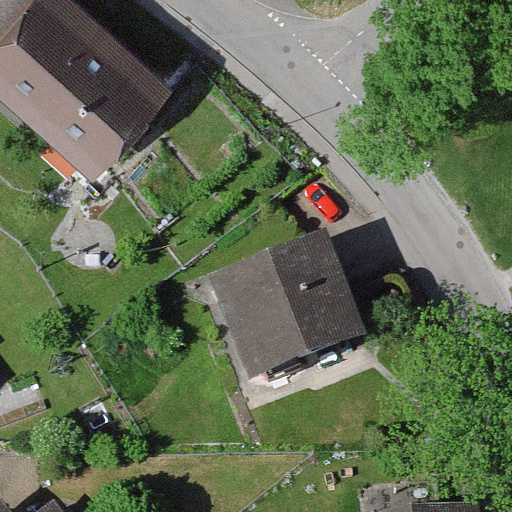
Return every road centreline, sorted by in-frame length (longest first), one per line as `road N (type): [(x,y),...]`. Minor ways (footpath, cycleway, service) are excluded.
road 1 (residential): [(306,83),(511,370)]
road 2 (residential): [(306,83),(429,0)]
road 3 (residential): [(208,0),(306,83)]
